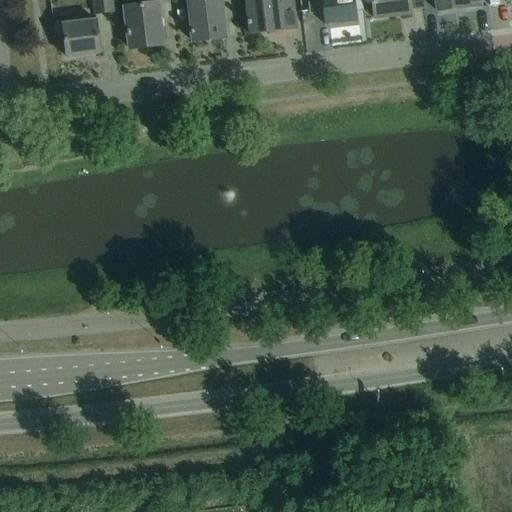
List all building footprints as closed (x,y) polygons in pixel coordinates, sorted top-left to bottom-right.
[(110,0),(92,0),(95,15),(113,12),(110,0)] [(224,38),(222,18),(219,0),(194,0),(186,1),(191,42),(224,38)] [(275,0),(276,0),(265,2),(264,0),(246,0),(247,4),(245,4),(248,22),(247,22),(247,26),(248,25),(249,35),(295,29),(291,0),(275,0)] [(308,0),(310,12),(323,11),(325,25),(355,21),(352,0),(308,0)] [(371,0),(373,19),(410,14),(408,0),(371,0)] [(480,6),(479,0),(433,0),(433,1),(435,1),(436,11),(480,6)] [(162,45),(160,25),(157,5),(124,9),(129,49),(162,45)] [(62,24),(63,36),(66,57),(100,53),(96,20),(62,24)]
